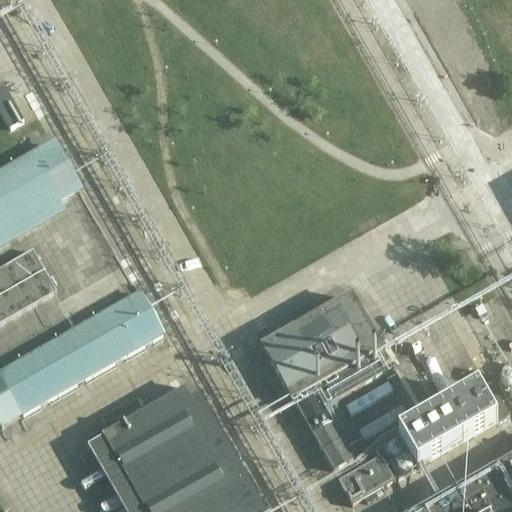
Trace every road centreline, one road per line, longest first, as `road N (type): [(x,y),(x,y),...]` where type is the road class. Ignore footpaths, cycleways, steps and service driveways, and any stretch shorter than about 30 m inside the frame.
road 1 (unclassified): [(232,333),(37,0)]
road 2 (unclassified): [(10,37),(188,358)]
road 3 (unclassified): [(232,333),(461,202)]
road 4 (unclassified): [(0,463),(188,358)]
road 5 (unclassified): [(333,511),(232,333)]
road 6 (unclassified): [(188,358),(277,511)]
